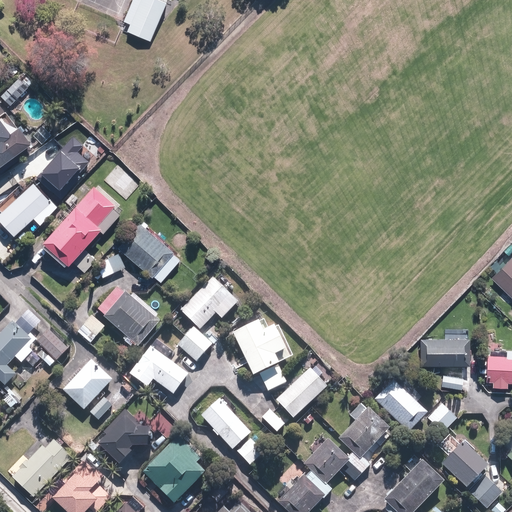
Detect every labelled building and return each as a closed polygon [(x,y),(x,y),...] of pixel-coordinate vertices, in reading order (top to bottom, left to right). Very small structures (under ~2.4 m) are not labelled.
[(131,31),(152,41),(171,3),(164,0),(136,0),(127,21),(134,25),(131,31)] [(9,69),(14,75),(18,71),(14,65),(9,69)] [(27,76),(24,80),(21,77),(1,96),(10,105),(29,87),(34,82),(27,76)] [(1,106),(0,107),(0,167),(31,144),(1,106)] [(55,135),(45,125),(35,136),(44,146),(55,135)] [(82,146),(73,138),(38,177),(58,196),(89,162),(77,152),(82,146)] [(0,213),(0,220),(14,236),(51,202),(34,183),(0,213)] [(93,187),(43,244),(69,267),(73,263),(84,250),(101,230),(97,226),(115,206),(93,187)] [(157,276),(164,282),(183,260),(177,255),(178,253),(144,223),(122,248),(156,278),(157,276)] [(96,260),(84,250),(73,263),(84,273),(96,260)] [(208,257),(214,263),(219,258),(213,252),(208,257)] [(110,258),(116,273),(128,268),(122,253),(110,258)] [(511,317),(511,318),(511,261),(508,258),(488,277),(511,301),(511,317)] [(183,310),(203,331),(220,314),(225,320),(243,303),(225,283),(223,284),(217,278),(183,310)] [(133,342),(139,347),(140,345),(142,347),(164,322),(159,318),(160,316),(136,296),(135,297),(130,293),(128,294),(121,288),(119,289),(118,288),(100,309),(109,317),(108,318),(134,340),(133,342)] [(172,318),(174,320),(180,313),(178,311),(172,318)] [(84,325),(96,336),(105,326),(92,315),(84,325)] [(0,334),(0,378),(6,384),(17,373),(7,364),(32,338),(13,321),(0,334)] [(263,374),(272,392),(290,383),(282,366),(286,365),(282,356),(294,350),(281,326),(270,331),(265,321),(238,334),(259,377),(263,374)] [(178,344),(197,362),(214,345),(194,326),(178,344)] [(48,329),(36,341),(56,360),(68,349),(48,329)] [(418,339),(418,366),(465,366),(465,339),(418,339)] [(137,366),(174,393),(189,373),(152,345),(137,366)] [(41,359),(31,347),(22,356),(32,367),(41,359)] [(55,362),(43,350),(38,354),(50,367),(55,362)] [(511,357),(487,357),(486,383),(494,383),(493,388),(507,388),(507,384),(511,384),(511,357)] [(67,391),(88,411),(117,380),(95,360),(67,391)] [(281,399),(298,419),(333,388),(324,377),(327,375),(321,368),(316,372),(315,370),(281,399)] [(37,377),(44,384),(49,380),(41,372),(37,377)] [(439,387),(458,390),(460,379),(440,375),(439,387)] [(370,399),(403,433),(422,415),(400,392),(405,388),(400,382),(395,387),(389,381),(370,399)] [(4,399),(14,409),(22,401),(13,391),(4,399)] [(90,413),(98,420),(113,406),(105,398),(90,413)] [(204,416),(237,451),(255,434),(223,399),(204,416)] [(281,503),(290,511),(314,511),(336,490),(330,484),(346,469),(358,481),(374,465),(367,458),(395,430),(373,408),(370,411),(365,405),(354,415),(359,421),(342,438),(356,452),(351,456),(333,438),(307,465),(313,471),(281,503)] [(425,420),(440,433),(453,419),(438,405),(425,420)] [(100,452),(117,469),(123,463),(125,466),(138,453),(135,451),(139,447),(157,447),(157,429),(148,429),(130,411),(108,433),(113,438),(100,452)] [(266,419),(281,433),(288,425),(273,411),(266,419)] [(158,417),(166,424),(171,419),(163,412),(158,417)] [(165,490),(179,504),(210,472),(201,463),(205,459),(183,437),(146,473),(165,491),(165,490)] [(240,451),(253,466),(268,453),(255,438),(240,451)] [(16,478),(37,498),(75,457),(58,441),(49,450),(46,447),(31,462),(30,461),(23,468),(25,469),(16,478)] [(90,446),(96,452),(100,447),(94,442),(90,446)] [(437,464),(461,488),(482,467),(458,443),(437,464)] [(511,448),(502,457),(511,467),(511,448)] [(59,500),(71,511),(93,511),(95,511),(100,511),(114,498),(102,485),(107,480),(87,461),(67,482),(71,487),(59,500)] [(388,500),(399,511),(418,511),(449,482),(428,461),(388,500)] [(470,492),(487,508),(502,492),(485,476),(470,492)] [(498,502),(491,510),(493,511),(504,511),(506,510),(498,502)]
